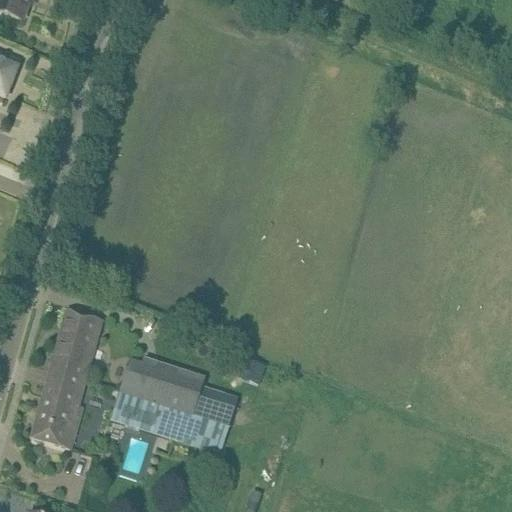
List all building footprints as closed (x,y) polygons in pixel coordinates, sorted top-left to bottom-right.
[(0,0),(0,15),(21,23),(28,0),(0,0)] [(0,55),(0,105),(2,106),(19,64),(0,55)] [(100,323),(86,319),(66,314),(50,373),(84,383),(100,323)] [(244,360),(238,376),(258,383),(264,367),(244,360)] [(141,369),(129,365),(119,396),(229,430),(238,401),(201,389),(203,383),(143,364),(141,369)] [(69,435),(84,383),(50,373),(31,441),(69,452),(74,436),(69,435)] [(229,430),(119,396),(110,423),(220,458),(229,430)]
